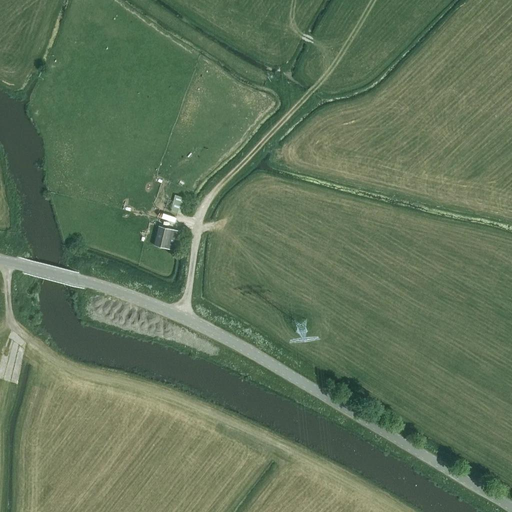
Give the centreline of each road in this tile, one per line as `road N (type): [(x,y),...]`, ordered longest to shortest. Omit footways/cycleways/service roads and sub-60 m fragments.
road 1 (tertiary): [(511,507),(210,329),(135,297),(0,260)]
road 2 (track): [(184,317),(203,206),(324,77),(375,0)]
